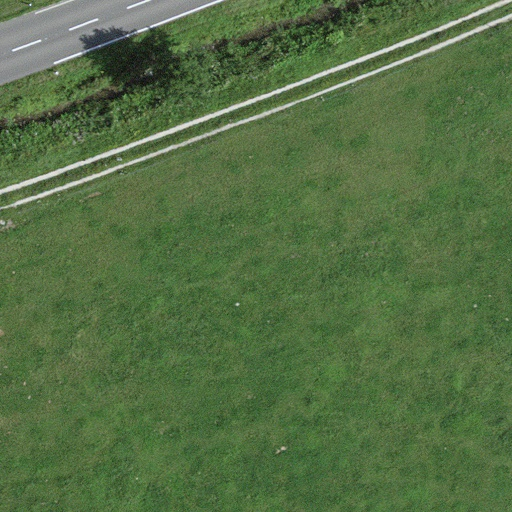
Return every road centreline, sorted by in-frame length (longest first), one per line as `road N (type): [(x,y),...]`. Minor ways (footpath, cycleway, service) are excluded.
road 1 (track): [(0,201),(511,2)]
road 2 (secondary): [(165,0),(0,60)]
